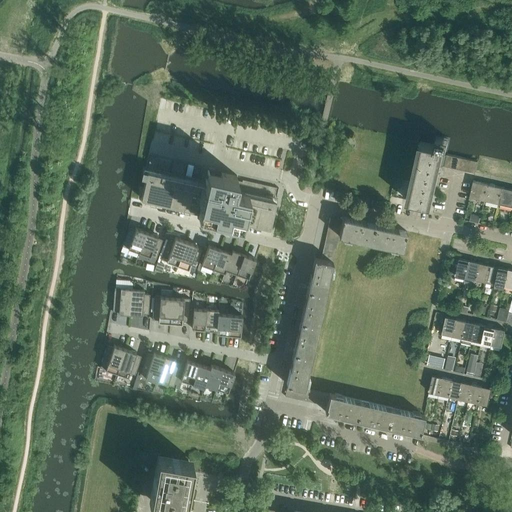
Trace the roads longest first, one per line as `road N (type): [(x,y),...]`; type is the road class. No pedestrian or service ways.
road 1 (residential): [(133,210),(304,249)]
road 2 (residential): [(111,328),(279,361)]
road 3 (residential): [(415,449),(328,430),(316,415),(269,404)]
road 4 (residential): [(445,227),(316,201)]
